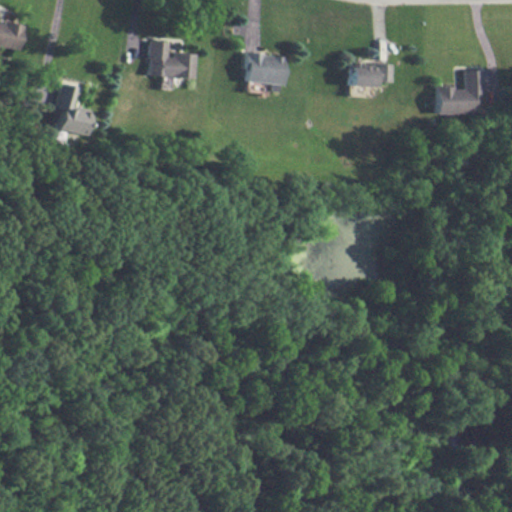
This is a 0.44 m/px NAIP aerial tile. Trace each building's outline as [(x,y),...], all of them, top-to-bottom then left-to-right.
[(17,24),(0,21),(0,47),(13,49),(17,24)] [(187,77),(188,54),(161,53),(162,41),(144,40),(142,76),(187,77)] [(275,55),(238,53),(236,81),(263,83),(263,90),(273,91),(275,55)] [(368,86),(368,81),(385,81),(385,64),(343,63),(343,86),(368,86)] [(477,69),(458,69),(458,87),(431,86),(430,113),(469,113),(469,94),(477,94),(477,69)] [(71,85),(54,83),(50,107),(55,108),(52,130),(79,134),(84,108),(68,105),(71,85)]
